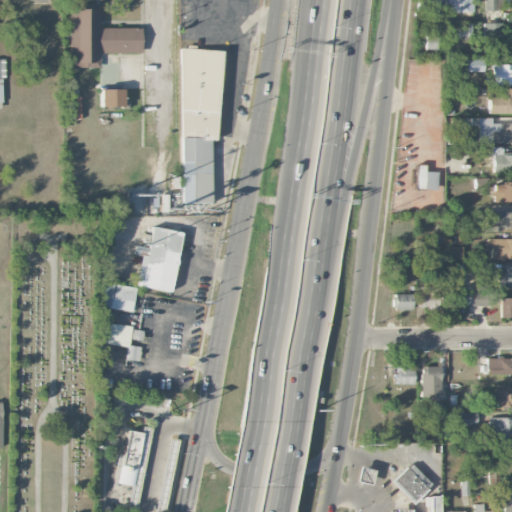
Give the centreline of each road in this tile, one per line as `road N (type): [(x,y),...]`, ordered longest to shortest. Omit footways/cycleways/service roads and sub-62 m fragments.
road 1 (secondary): [(277,0),(239,244),(183,511)]
road 2 (secondary): [(327,511),(361,339),(396,0)]
road 3 (motorway): [(318,0),(260,400)]
road 4 (motorway): [(307,328),(385,0)]
road 5 (motorway): [(307,328),(352,0)]
road 6 (motorway): [(305,0),(294,192)]
road 7 (secondary): [(204,423),(214,457),(237,472),(314,472),(341,445)]
road 8 (residential): [(511,339),(361,339)]
